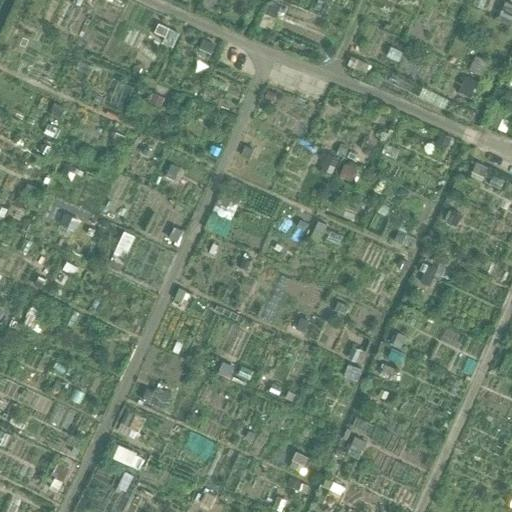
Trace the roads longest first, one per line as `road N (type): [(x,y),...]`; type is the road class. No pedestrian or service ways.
road 1 (track): [(66,511),(274,57)]
road 2 (track): [(511,155),(274,57)]
road 3 (track): [(511,307),(424,511)]
road 4 (track): [(274,57),(147,0)]
